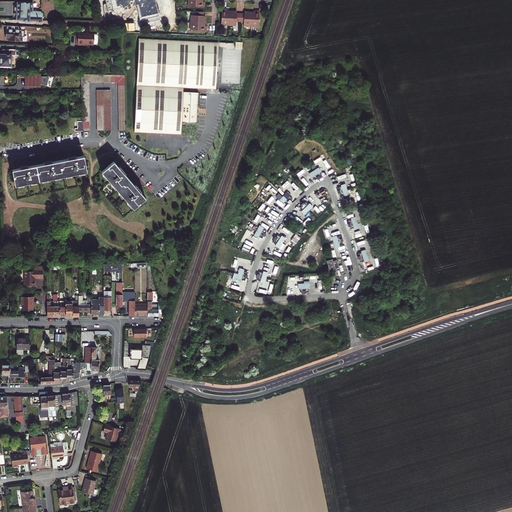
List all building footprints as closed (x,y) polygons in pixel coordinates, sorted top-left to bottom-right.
[(155,0),(105,0),(108,11),(136,4),(141,24),(160,19),(155,0)] [(17,15),(17,19),(23,19),(25,20),(36,21),(36,22),(43,22),(43,13),(41,11),(32,11),(33,2),(18,1),(18,7),(18,10),(17,15)] [(236,21),(237,13),(235,13),(235,11),(229,11),(229,12),(227,12),(227,9),(222,8),(221,24),(236,25),(236,21)] [(244,22),(243,25),(259,26),(259,10),(254,10),(254,13),(252,13),(252,12),(246,12),(246,13),(244,13),(244,22)] [(195,15),(191,15),(190,30),(207,31),(207,26),(203,25),(203,23),(205,23),(205,18),(203,18),(204,15),(195,15)] [(179,31),(179,27),(179,24),(172,23),(171,30),(179,31)] [(11,38),(11,41),(26,41),(27,36),(24,36),(24,30),(24,27),(7,26),(7,32),(6,38),(9,38),(11,38)] [(94,34),(78,33),(78,39),(78,45),(85,45),(85,44),(88,44),(94,45),(94,42),(94,34)] [(216,76),(218,53),(218,43),(216,42),(139,39),(137,75),(134,132),(181,134),(181,122),(197,123),(197,112),(199,92),(183,92),(183,87),(216,89),(216,76)] [(16,49),(2,49),(2,52),(0,51),(0,65),(11,66),(12,55),(16,55),(16,49)] [(25,86),(41,87),(41,74),(19,73),(19,78),(25,78),(25,86)] [(41,74),(41,87),(50,87),(50,74),(41,74)] [(75,131),(79,131),(82,131),(89,131),(89,82),(118,82),(119,132),(126,132),(125,75),(82,75),(82,121),(77,121),(77,128),(75,128),(75,131)] [(96,90),(97,131),(111,131),(110,90),(96,90)] [(15,185),(87,172),(84,156),(12,169),(15,185)] [(381,157),(376,159),(380,170),(385,169),(381,157)] [(145,198),(113,161),(101,172),(133,209),(145,198)] [(322,171),(319,167),(309,174),(311,178),(322,171)] [(345,183),(340,185),(344,197),(349,195),(345,183)] [(291,195),(288,192),(279,200),(283,204),(291,195)] [(313,207),(310,203),(301,212),(304,215),(313,207)] [(356,217),(351,218),(354,230),(359,229),(356,217)] [(264,227),(260,225),(253,236),(258,238),(264,227)] [(286,238),(282,235),(275,246),(279,249),(286,238)] [(336,235),(331,237),(335,249),(340,247),(336,235)] [(277,255),(284,259),(288,251),(280,248),(277,255)] [(366,249),(361,251),(364,263),(369,261),(366,249)] [(332,259),(326,260),(328,266),(327,271),(335,272),(336,269),(339,268),(338,265),(341,265),(339,257),(336,258),(337,261),(333,262),(332,259)] [(244,270),(239,268),(236,280),(241,281),(244,270)] [(43,278),(43,270),(35,270),(35,271),(24,271),(24,286),(35,286),(36,278),(43,278)] [(269,273),(264,271),(259,282),(264,284),(269,273)] [(147,316),(158,316),(158,309),(157,309),(157,304),(152,304),(152,292),(147,292),(147,304),(147,314),(147,316)] [(79,295),(79,310),(88,310),(88,312),(91,312),(91,300),(91,295),(83,295),(83,293),(79,293),(79,295)] [(135,310),(135,304),(135,294),(122,294),(122,300),(127,300),(129,300),(129,302),(129,310),(135,310)] [(34,301),(34,296),(21,297),(21,304),(22,304),(22,310),(33,310),(33,301),(34,301)] [(99,300),(91,300),(91,312),(91,314),(104,314),(104,311),(104,304),(99,304),(99,300)] [(135,310),(135,314),(147,314),(147,304),(135,304),(135,310)] [(147,337),(147,328),(133,328),(133,338),(147,337)] [(29,349),(29,336),(25,336),(25,337),(17,337),(17,354),(23,354),(23,349),(29,349)] [(153,346),(154,343),(146,341),(146,345),(142,345),(142,349),(135,349),(135,346),(131,346),(131,349),(130,349),(130,357),(130,359),(140,359),(142,359),(142,357),(148,358),(151,346),(153,346)] [(80,363),(80,370),(85,368),(85,367),(87,367),(87,370),(99,371),(99,360),(95,360),(95,357),(96,357),(96,347),(85,347),(85,362),(80,362),(80,363)] [(41,384),(54,383),(54,362),(55,356),(51,356),(50,360),(50,361),(49,375),(45,375),(44,377),(41,377),(41,384)] [(145,369),(149,358),(148,358),(142,357),(142,359),(140,359),(137,368),(145,369)] [(71,359),(67,359),(67,381),(80,377),(80,370),(80,363),(71,363),(71,359)] [(10,375),(10,365),(2,365),(1,374),(10,375)] [(13,370),(13,365),(10,365),(10,375),(10,377),(24,377),(24,371),(18,371),(18,370),(13,370)] [(129,380),(129,387),(134,388),(134,391),(135,391),(137,392),(141,380),(129,380)] [(59,405),(66,404),(67,417),(71,416),(71,412),(71,405),(70,393),(58,395),(59,405)] [(53,416),(55,416),(55,409),(59,409),(59,405),(58,395),(47,395),(48,407),(49,417),(53,417),(53,416)] [(24,424),(22,396),(14,396),(17,424),(24,424)] [(105,439),(116,442),(119,429),(105,424),(103,431),(107,432),(105,439)] [(30,438),(32,455),(37,455),(36,450),(41,449),(41,454),(47,453),(45,436),(30,438)] [(50,447),(51,459),(55,458),(55,457),(64,456),(63,446),(50,447)] [(28,463),(27,450),(23,451),(23,453),(11,455),(12,467),(18,466),(18,464),(28,463)] [(88,461),(86,468),(97,471),(102,454),(91,451),(89,459),(90,459),(89,461),(88,461)] [(85,483),(83,491),(93,494),(97,481),(86,478),(84,483),(85,483)] [(62,489),(58,490),(59,504),(75,503),(74,500),(73,487),(72,486),(65,487),(66,490),(63,490),(63,489),(62,489)] [(33,499),(33,490),(21,491),(23,507),(24,507),(36,506),(35,502),(35,499),(33,499)]
